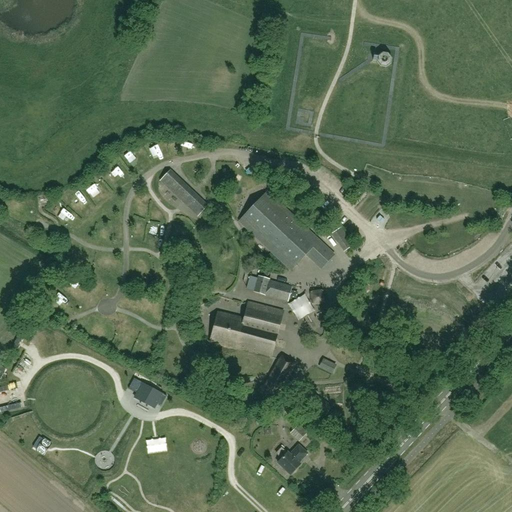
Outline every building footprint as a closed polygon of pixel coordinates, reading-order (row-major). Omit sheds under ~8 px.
[(109,173),(113,184),(122,181),(118,170),(109,173)] [(206,207),(192,193),(169,172),(160,181),(197,217),(206,207)] [(243,221),(256,234),(291,267),(299,258),(301,260),(309,252),(307,250),(315,241),(267,196),(259,205),(256,203),(249,211),(251,213),(243,221)] [(345,251),(353,246),(341,228),(333,233),(345,251)] [(99,231),(101,242),(110,240),(108,229),(99,231)] [(322,265),(330,256),(319,245),(310,254),(322,265)] [(244,289),(250,290),(253,278),(247,276),(244,289)] [(254,292),(287,302),(292,287),(269,281),(269,280),(258,277),(254,292)] [(237,347),(271,356),(283,312),(248,303),(244,319),(218,312),(210,343),(236,349),(237,347)] [(96,326),(90,335),(100,343),(106,334),(96,326)] [(293,367),(280,360),(264,387),(261,386),(258,392),(279,403),(288,387),(283,384),(293,367)] [(323,367),(322,372),(336,375),(337,370),(323,367)] [(134,378),(128,389),(137,394),(143,383),(134,378)] [(154,409),(156,404),(162,394),(143,383),(137,394),(135,398),(154,409)] [(162,394),(156,404),(161,407),(167,396),(162,394)] [(315,395),(308,404),(325,416),(332,406),(315,395)] [(308,433),(299,425),(291,433),(300,441),(308,433)] [(39,436),(32,446),(44,454),(51,444),(39,436)] [(299,463),(307,454),(299,446),(290,454),(288,452),(287,453),(282,449),(277,454),(282,458),(277,463),(290,475),(300,465),(299,463)]
